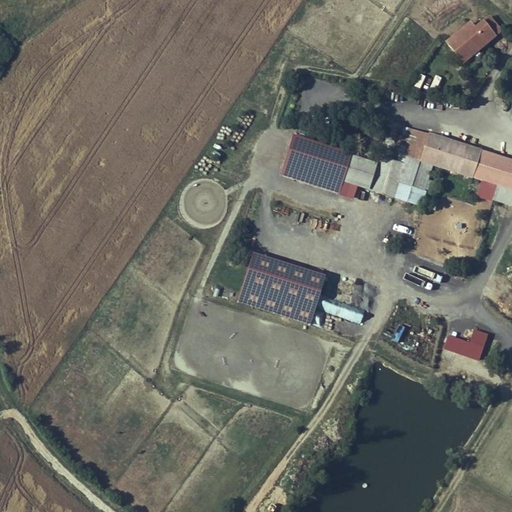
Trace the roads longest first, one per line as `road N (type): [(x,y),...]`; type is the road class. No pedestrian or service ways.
road 1 (track): [(511,216),(472,286),(430,301),(361,277),(366,215)]
road 2 (track): [(109,511),(21,429),(0,380)]
road 3 (track): [(511,48),(460,121),(511,139)]
